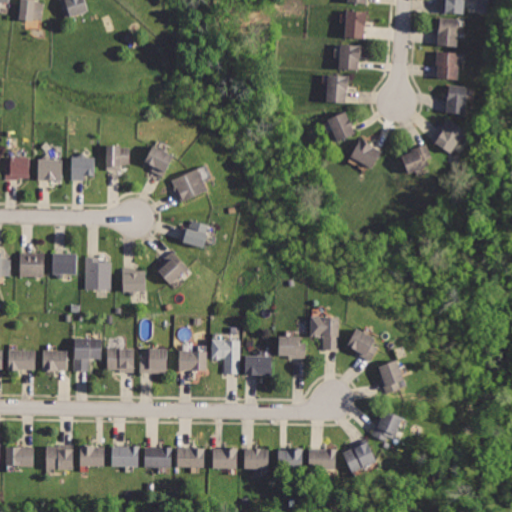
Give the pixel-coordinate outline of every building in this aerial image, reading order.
[(18,0),(17,17),(43,19),(43,0),(18,0)] [(59,0),(66,18),(90,9),(86,0),(59,0)] [(442,0),(442,11),(464,12),(464,0),(442,0)] [(343,8),(341,34),(365,36),(367,10),(343,8)] [(440,16),(439,43),(458,44),(459,18),(440,16)] [(340,42),(338,67),(357,68),(358,43),(340,42)] [(438,50),(436,77),(456,78),(458,51),(438,50)] [(329,74),(326,102),(345,104),(348,76),(329,74)] [(450,85),(447,113),(466,115),(469,87),(450,85)] [(344,111),(327,120),(339,141),(355,133),(344,111)] [(448,120),(433,141),(453,155),(468,133),(448,120)] [(360,139),(351,157),(375,168),(383,151),(360,139)] [(400,152),(408,173),(434,164),(426,142),(400,152)] [(104,144),(104,171),(120,171),(121,164),(131,164),(131,144),(104,144)] [(152,144),(141,161),(151,168),(148,172),(162,179),(175,158),(152,144)] [(8,155),(7,178),(30,179),(30,156),(8,155)] [(39,156),(37,179),(64,181),(65,158),(39,156)] [(71,156),(70,177),(95,178),(96,157),(71,156)] [(197,168),(174,180),(186,203),(209,190),(197,168)] [(190,218),(184,242),(205,248),(211,224),(190,218)] [(21,253),(21,276),(46,276),(46,252),(21,253)] [(53,253),(54,275),(79,275),(79,252),(53,253)] [(175,252),(155,268),(169,284),(188,267),(175,252)] [(0,253),(0,275),(14,275),(13,253),(0,253)] [(85,255),(85,289),(112,290),(112,261),(102,261),(102,255),(85,255)] [(123,272),(125,295),(148,293),(146,270),(123,272)] [(310,316),(310,335),(324,335),(323,351),(341,351),(341,316),(310,316)] [(355,328),(344,346),(369,362),(377,350),(371,346),(375,340),(355,328)] [(277,335),(277,357),(305,357),(305,343),(300,343),(300,335),(277,335)] [(75,338),(75,373),(92,373),(92,360),(103,360),(103,339),(75,338)] [(212,338),(212,359),(224,359),(224,373),(239,373),(239,338),(212,338)] [(10,346),(10,369),(38,369),(38,347),(10,346)] [(110,347),(109,371),(136,372),(137,348),(110,347)] [(179,347),(178,370),(206,371),(207,348),(179,347)] [(142,348),(142,371),(167,372),(168,349),(142,348)] [(44,349),(44,371),(70,371),(70,349),(44,349)] [(246,354),(246,374),(274,374),(274,354),(246,354)] [(395,360),(376,369),(388,394),(407,385),(395,360)] [(383,409),(371,432),(389,442),(401,419),(383,409)] [(343,449),(353,472),(378,461),(367,438),(343,449)] [(113,443),(113,464),(140,465),(140,444),(113,443)] [(8,444),(7,467),(37,467),(37,445),(8,444)] [(82,444),(82,467),(105,467),(105,444),(82,444)] [(49,445),(49,470),(74,470),(74,445),(49,445)] [(177,445),(177,467),(206,467),(206,445),(177,445)] [(144,446),(144,467),(171,467),(171,446),(144,446)] [(309,446),(309,469),(336,469),(336,446),(309,446)] [(213,447),(212,467),(237,467),(238,447),(213,447)] [(245,447),(244,469),(272,470),(272,448),(245,447)] [(278,448),(277,470),(302,470),(302,449),(278,448)]
